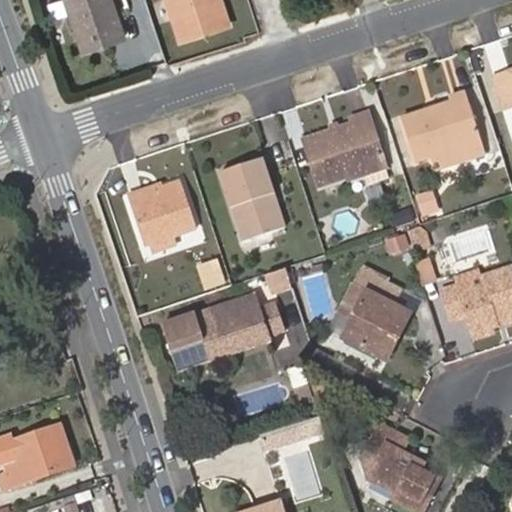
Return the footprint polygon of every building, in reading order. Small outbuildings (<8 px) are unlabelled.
[(65,0),(84,51),(127,37),(114,0),(65,0)] [(170,0),(183,40),(230,24),(222,0),(170,0)] [(511,63),(489,71),(499,102),(511,97),(511,63)] [(427,107),(425,100),(399,109),(415,157),(428,153),(477,137),(462,87),(447,92),(448,93),(450,100),(427,107)] [(448,93),(425,100),(427,107),(450,100),(448,93)] [(365,111),(347,117),(348,123),(301,137),(314,180),(327,176),(379,160),(365,111)] [(477,137),(428,153),(431,164),(481,149),(477,137)] [(269,188),(274,186),(263,154),(220,167),(243,235),(285,222),(276,194),(271,196),(269,188)] [(379,160),(327,176),(332,193),(385,176),(379,160)] [(128,191),(144,240),(197,223),(182,178),(147,190),(145,186),(128,191)] [(440,211),(434,190),(418,195),(423,216),(440,211)] [(414,222),(410,209),(390,216),(393,228),(414,222)] [(430,244),(425,230),(417,225),(409,228),(415,249),(430,244)] [(433,264),(430,254),(414,259),(417,269),(433,264)] [(228,280),(222,259),(203,266),(209,286),(228,280)] [(497,313),(511,308),(511,261),(483,271),(485,278),(458,286),(456,280),(438,286),(449,317),(466,312),(472,328),(499,319),(497,313)] [(399,285),(360,264),(352,280),(365,287),(350,315),(341,332),(376,350),(392,322),(400,326),(408,311),(391,301),(399,285)] [(437,277),(433,264),(417,269),(422,282),(437,277)] [(480,264),(453,272),(456,280),(458,286),(485,278),(483,271),(480,264)] [(265,271),(271,291),(291,284),(285,265),(265,271)] [(352,280),(336,308),(350,315),(365,287),(352,280)] [(204,336),(278,312),(274,300),(261,305),(256,290),(195,310),(163,320),(171,346),(204,336)] [(511,315),(511,308),(497,313),(499,319),(511,315)] [(284,328),(278,312),(204,336),(171,346),(178,366),(210,356),(211,358),(272,339),(270,333),(284,328)] [(449,323),(450,341),(467,339),(465,321),(449,323)] [(384,355),(400,326),(392,322),(376,350),(384,355)] [(294,392),(302,417),(314,413),(306,388),(294,392)] [(412,462),(415,456),(401,448),(408,436),(379,420),(371,434),(386,443),(380,453),(369,474),(396,489),(394,496),(420,509),(437,477),(421,467),(412,462)] [(59,428),(11,444),(18,463),(6,467),(4,468),(7,475),(0,477),(0,486),(2,492),(73,467),(59,428)] [(369,474),(386,443),(371,434),(362,452),(367,473),(369,474)] [(9,437),(0,440),(0,449),(3,459),(6,467),(18,463),(11,444),(9,437)] [(423,461),(415,456),(412,462),(421,467),(423,461)]
